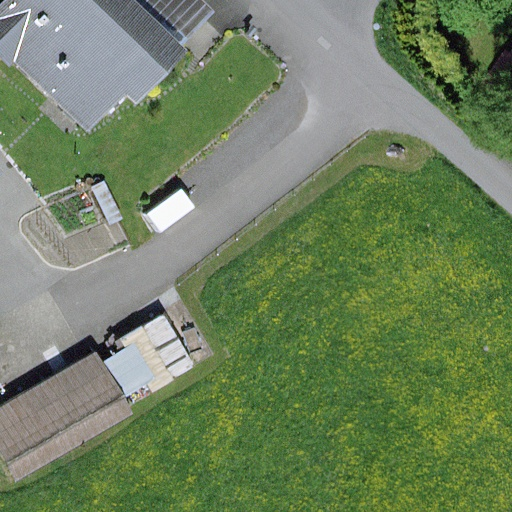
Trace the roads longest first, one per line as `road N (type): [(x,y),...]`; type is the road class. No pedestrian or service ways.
road 1 (unknown): [(329,30),(325,103),(306,140),(137,275),(0,347)]
road 2 (unclassified): [(329,30),(511,190)]
